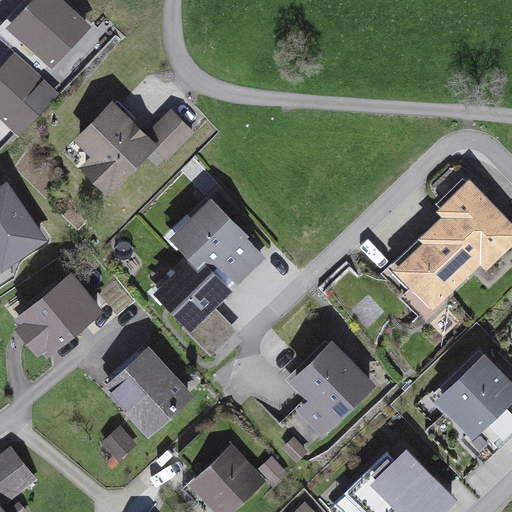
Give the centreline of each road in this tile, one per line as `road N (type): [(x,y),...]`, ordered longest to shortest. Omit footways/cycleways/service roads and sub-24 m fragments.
road 1 (residential): [(511,173),(472,143),(446,149),(274,312),(240,359),(231,406)]
road 2 (residential): [(3,422),(107,511),(156,473),(169,489)]
